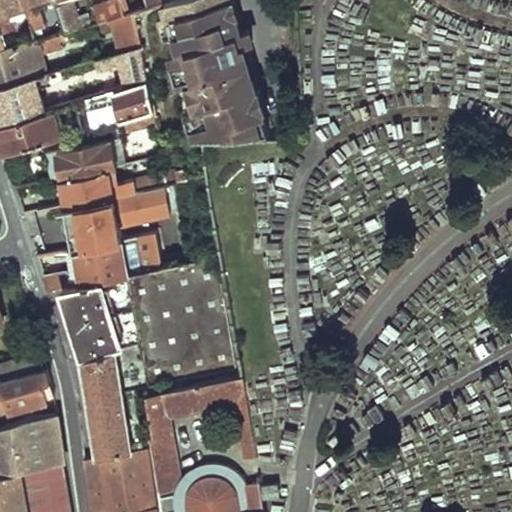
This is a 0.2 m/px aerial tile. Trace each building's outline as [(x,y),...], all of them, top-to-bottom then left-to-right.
[(0,0),(0,23),(27,15),(22,0),(0,0)] [(22,0),(27,15),(32,30),(36,40),(67,32),(62,16),(44,21),(38,2),(43,0),(22,0)] [(56,0),(62,16),(67,32),(101,23),(98,14),(79,19),(73,0),(56,0)] [(123,16),(117,0),(107,0),(95,4),(98,14),(101,23),(123,16)] [(117,0),(123,16),(134,12),(148,9),(145,0),(117,0)] [(164,0),(145,0),(148,9),(166,4),(164,0)] [(232,0),(180,0),(166,4),(204,134),(271,135),(246,46),(242,31),(232,0)] [(134,12),(123,16),(127,51),(141,47),(134,12)] [(250,29),(242,31),(246,46),(255,44),(250,29)] [(36,40),(32,30),(5,38),(8,48),(36,40)] [(0,87),(35,78),(47,74),(36,40),(8,48),(0,50),(0,87)] [(127,51),(98,60),(101,71),(120,67),(126,87),(148,81),(141,47),(127,51)] [(0,125),(45,112),(35,78),(0,87),(0,125)] [(126,87),(114,91),(125,117),(153,109),(148,81),(126,87)] [(153,109),(125,117),(129,131),(146,126),(151,144),(163,141),(162,134),(158,132),(153,109)] [(6,153),(55,138),(47,112),(45,112),(0,125),(0,130),(3,141),(6,153)] [(109,167),(116,165),(109,136),(57,147),(63,176),(109,167)] [(114,196),(189,181),(186,169),(113,183),(109,167),(63,176),(69,205),(114,196)] [(69,205),(56,208),(66,251),(74,250),(123,239),(114,196),(69,205)] [(25,213),(30,228),(52,223),(48,209),(25,213)] [(238,370),(219,255),(157,267),(128,274),(140,339),(124,344),(85,357),(100,458),(149,449),(140,391),(238,370)] [(128,274),(104,278),(124,344),(140,339),(128,274)] [(104,278),(64,287),(85,357),(124,344),(104,278)] [(0,379),(0,406),(51,393),(49,383),(46,367),(0,379)] [(145,394),(160,484),(181,479),(171,417),(236,404),(245,457),(258,456),(243,375),(145,394)] [(38,412),(23,415),(11,418),(0,421),(0,434),(6,457),(11,471),(25,468),(63,462),(62,453),(60,443),(54,410),(38,412)] [(6,457),(0,434),(0,473),(11,471),(6,457)] [(159,511),(149,449),(100,458),(86,460),(93,511),(159,511)] [(63,462),(25,468),(27,478),(29,495),(41,493),(54,491),(68,488),(63,462)] [(265,511),(261,482),(247,484),(244,477),(236,470),(225,463),(214,462),(202,463),(191,468),(182,477),(181,479),(178,483),(175,491),(174,499),(176,510),(169,511),(265,511)] [(23,511),(21,497),(29,495),(27,478),(15,481),(11,471),(0,473),(0,511),(23,511)] [(55,493),(54,491),(41,493),(41,495),(42,496),(43,498),(44,498),(45,499),(46,499),(47,499),(49,499),(51,499),(52,498),(53,497),(54,496),(54,494),(55,493)]
